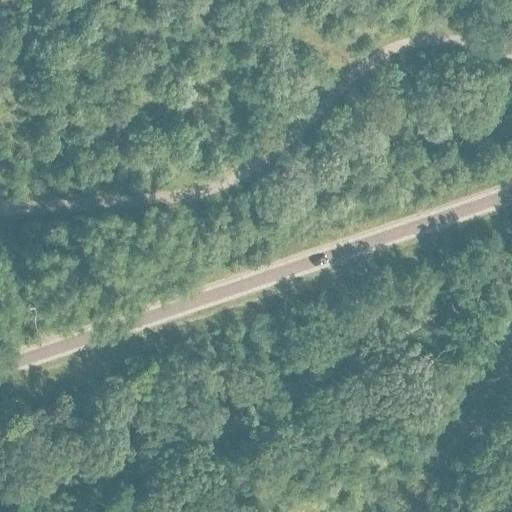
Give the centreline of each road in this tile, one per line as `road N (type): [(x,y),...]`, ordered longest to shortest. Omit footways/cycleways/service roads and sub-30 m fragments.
road 1 (unknown): [(511,237),(417,327),(265,414),(205,434),(83,511)]
road 2 (track): [(391,511),(491,373)]
